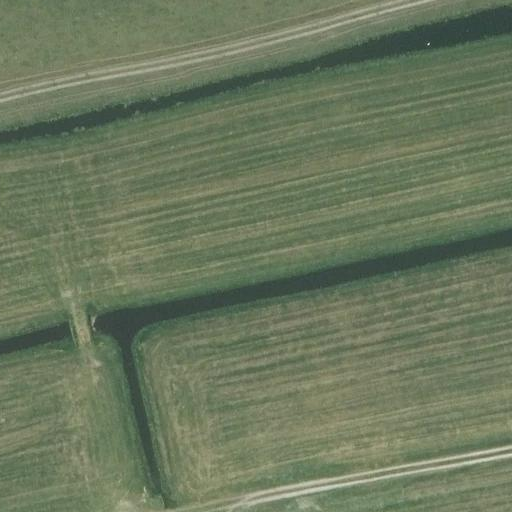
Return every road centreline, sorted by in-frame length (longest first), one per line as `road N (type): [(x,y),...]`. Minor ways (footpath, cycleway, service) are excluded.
road 1 (track): [(0,101),(453,0)]
road 2 (track): [(246,499),(511,451)]
road 3 (track): [(135,511),(121,440),(70,301)]
